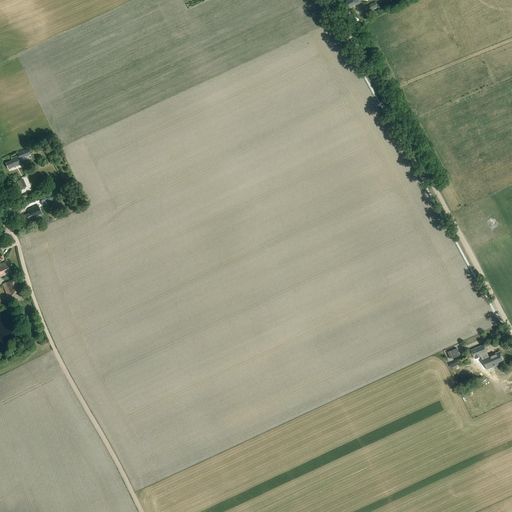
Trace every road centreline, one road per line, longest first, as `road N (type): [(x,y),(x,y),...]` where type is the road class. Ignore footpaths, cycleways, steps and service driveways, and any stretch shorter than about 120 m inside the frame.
road 1 (track): [(343,26),(508,325)]
road 2 (track): [(5,228),(16,239),(50,341),(141,511)]
